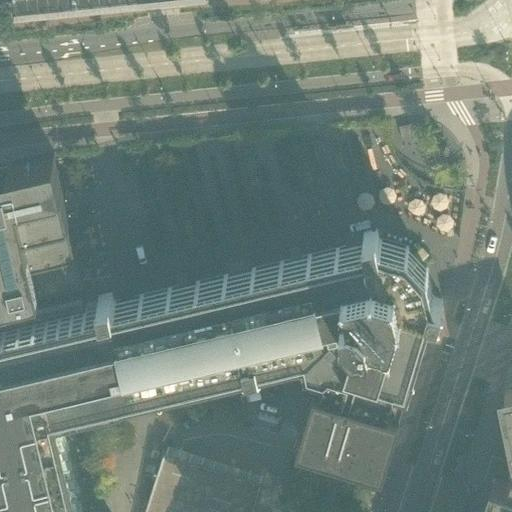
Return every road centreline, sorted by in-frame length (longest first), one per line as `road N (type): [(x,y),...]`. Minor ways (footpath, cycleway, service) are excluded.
road 1 (tertiary): [(0,122),(458,70),(494,79),(511,108)]
road 2 (tertiary): [(445,0),(0,55)]
road 3 (tertiary): [(511,171),(491,272),(416,511)]
